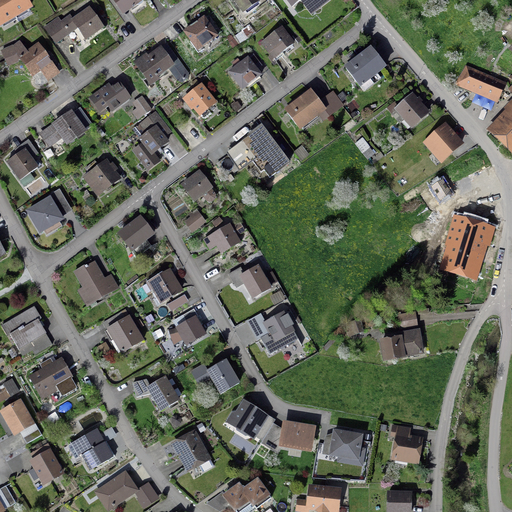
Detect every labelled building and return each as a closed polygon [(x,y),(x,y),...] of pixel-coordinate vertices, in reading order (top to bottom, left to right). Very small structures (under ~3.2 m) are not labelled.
[(6,0),(0,0),(0,24),(15,15),(6,0)] [(28,0),(6,0),(15,15),(32,5),(28,0)] [(142,0),(111,0),(122,15),(134,6),(139,7),(142,4),(142,0)] [(256,0),(232,0),(243,14),(258,2),(256,0)] [(285,0),(291,7),(300,1),(310,15),(329,0),(285,0)] [(57,19),(44,29),(55,44),(76,28),(85,40),(101,28),(89,11),(73,22),(69,18),(61,24),(57,19)] [(190,28),(184,33),(197,51),(216,37),(203,19),(197,24),(196,23),(190,28)] [(261,44),(273,60),(292,46),(280,30),(261,44)] [(17,62),(20,60),(32,76),(42,68),(50,79),(57,74),(38,47),(27,54),(19,43),(13,48),(12,48),(2,54),(10,68),(17,63),(17,62)] [(160,49),(146,59),(148,61),(141,66),(142,68),(138,71),(150,86),(158,80),(156,78),(173,66),(160,49)] [(359,87),(384,68),(371,50),(346,69),(359,87)] [(229,74),(242,90),(260,76),(247,60),(229,74)] [(467,71),(459,84),(497,101),(504,86),(467,71)] [(98,113),(107,106),(111,112),(129,100),(118,84),(107,92),(105,88),(98,94),(98,93),(89,100),(98,113)] [(199,115),(214,104),(201,87),(184,101),(191,109),(193,108),(199,115)] [(505,110),(486,131),(511,155),(511,87),(509,91),(511,93),(511,100),(504,109),(505,110)] [(332,94),(319,104),(311,93),(286,112),(299,130),(323,111),(328,118),(342,107),(332,94)] [(427,114),(412,97),(397,111),(405,120),(401,123),(407,130),(411,127),(427,114)] [(134,104),(143,116),(149,112),(140,100),(134,104)] [(55,121),(57,123),(40,136),(48,148),(55,143),(52,139),(59,134),(67,145),(84,133),(70,114),(61,121),(59,118),(55,121)] [(144,146),(134,153),(147,169),(157,162),(152,155),(166,144),(157,131),(164,125),(156,114),(141,126),(148,134),(140,140),(144,146)] [(271,143),(260,128),(242,142),(244,145),(217,165),(226,179),(238,170),(236,167),(252,155),(253,157),(252,157),(255,160),(251,162),(260,173),(263,171),(269,179),(288,164),(271,142),(271,143)] [(459,145),(445,128),(429,142),(444,159),(459,145)] [(14,151),(17,156),(6,164),(19,181),(37,169),(30,160),(37,155),(28,142),(14,151)] [(91,187),(98,196),(118,180),(113,173),(116,170),(112,165),(109,167),(105,163),(87,177),(94,186),(91,187)] [(210,188),(199,175),(183,187),(194,200),(201,195),(207,202),(211,203),(214,200),(214,196),(209,189),(210,188)] [(440,202),(451,195),(442,181),(431,188),(440,202)] [(40,235),(64,221),(50,197),(26,212),(40,235)] [(202,222),(198,216),(187,224),(191,231),(202,222)] [(460,219),(446,267),(473,275),(487,227),(460,219)] [(151,236),(140,220),(119,236),(136,257),(148,248),(143,242),(151,236)] [(221,254),(239,244),(229,227),(212,237),(214,241),(213,242),(221,254)] [(87,268),(86,267),(74,273),(91,304),(117,289),(110,277),(101,282),(99,277),(101,276),(94,264),(87,268)] [(233,283),(241,279),(253,300),(270,290),(257,268),(244,276),(240,269),(228,276),(233,283)] [(162,303),(180,292),(168,272),(152,282),(155,287),(153,288),(162,303)] [(167,306),(170,312),(186,303),(183,297),(167,306)] [(37,321),(40,319),(34,308),(7,323),(13,333),(9,335),(22,357),(32,351),(34,355),(51,345),(37,321)] [(182,317),(186,324),(176,329),(186,346),(204,335),(199,327),(202,325),(193,311),(182,317)] [(269,355),(298,339),(284,313),(266,323),(269,330),(271,332),(260,338),(269,355)] [(399,331),(417,328),(414,313),(397,316),(399,331)] [(142,342),(128,318),(124,320),(120,314),(103,324),(107,331),(110,329),(120,347),(114,350),(118,356),(123,353),(142,342)] [(353,333),(354,335),(363,332),(359,321),(351,324),(353,332),(347,334),(348,336),(353,333)] [(421,354),(417,332),(398,335),(399,339),(381,342),(384,361),(403,358),(403,357),(421,354)] [(38,374),(30,379),(40,395),(58,384),(63,394),(75,387),(61,362),(54,365),(53,362),(51,359),(41,365),(44,371),(38,374)] [(220,395),(239,384),(225,361),(207,372),(203,365),(191,373),(195,381),(207,374),(220,395)] [(148,389),(161,412),(178,402),(164,379),(161,381),(161,380),(157,382),(157,383),(149,387),(146,381),(133,384),(135,393),(148,389)] [(18,393),(11,381),(3,385),(10,397),(18,393)] [(19,403),(2,413),(14,435),(31,425),(19,403)] [(250,435),(253,437),(265,418),(257,413),(257,411),(253,409),(252,409),(244,404),(238,413),(233,414),(234,420),(232,423),(236,426),(237,430),(246,436),(250,435)] [(313,430),(284,425),(281,445),(309,450),(313,430)] [(397,437),(393,459),(416,463),(420,441),(397,437),(399,429),(392,428),(391,436),(397,437)] [(261,443),(269,448),(278,435),(269,429),(261,443)] [(41,436),(37,430),(22,438),(26,445),(41,436)] [(84,455),(93,470),(114,457),(112,458),(96,430),(63,449),(71,463),(84,455)] [(193,434),(174,445),(188,470),(197,465),(202,473),(213,467),(207,456),(206,457),(193,434)] [(356,459),(359,438),(335,434),(331,455),(339,456),(338,458),(341,461),(345,462),(348,459),(348,458),(356,459)] [(43,484),(61,474),(48,453),(31,463),(35,469),(29,472),(34,481),(40,478),(43,484)] [(124,475),(101,491),(112,507),(136,491),(124,475)] [(233,490),(224,496),(235,511),(241,511),(252,504),(256,510),(270,499),(257,481),(249,486),(242,491),(238,486),(233,490)] [(0,489),(0,492),(9,508),(15,504),(5,487),(0,489)] [(336,511),(339,492),(310,488),(309,496),(307,508),(316,509),(318,511),(325,511),(327,511),(336,511)] [(409,511),(410,495),(388,494),(387,511),(409,511)]
